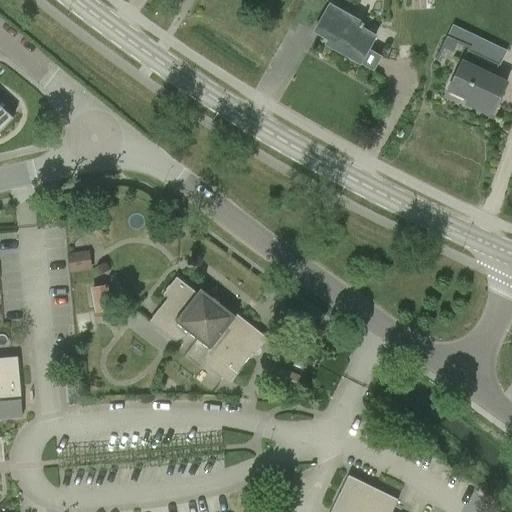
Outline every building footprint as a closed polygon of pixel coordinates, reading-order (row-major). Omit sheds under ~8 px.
[(330,47),(359,63),(358,63),(372,71),(381,56),(367,48),(374,35),(360,27),(362,23),(328,3),(313,31),(333,42),(330,47)] [(467,49),(462,60),(448,89),(468,98),(465,103),(490,115),(506,82),(492,75),(498,64),(467,49)] [(0,129),(0,130),(4,126),(12,117),(0,105),(0,129)] [(70,273),(92,269),(89,250),(67,253),(70,273)] [(199,288),(196,292),(176,276),(163,293),(167,297),(152,316),(153,317),(155,321),(153,324),(173,340),(187,335),(189,333),(208,348),(206,350),(204,365),(226,383),(250,353),(253,355),(266,338),(235,314),(234,316),(199,288)] [(108,309),(104,286),(91,288),(95,311),(108,309)] [(81,326),(97,328),(98,315),(82,314),(81,326)] [(0,511),(0,417),(21,416),(20,399),(16,356),(0,357),(0,511)] [(280,369),(274,382),(295,390),(301,377),(280,369)] [(391,511),(399,498),(349,474),(332,509),(330,511),(391,511)]
